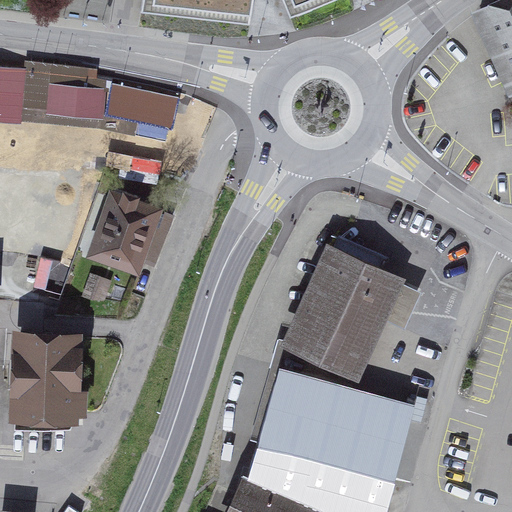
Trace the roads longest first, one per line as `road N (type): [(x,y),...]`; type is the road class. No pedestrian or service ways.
road 1 (primary): [(135,511),(164,451),(227,258),(294,159)]
road 2 (tertiary): [(0,34),(189,61),(269,89)]
road 3 (unclassified): [(362,146),(510,239)]
